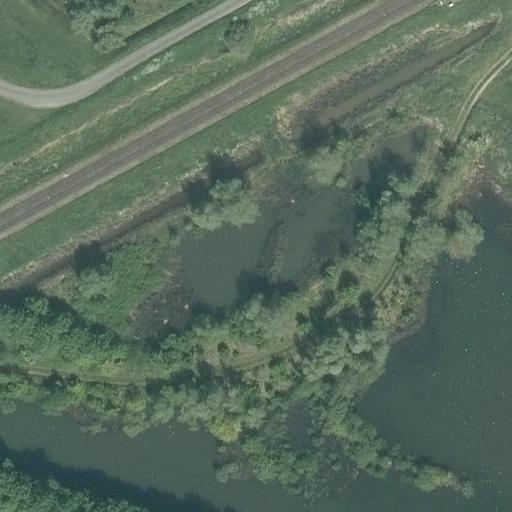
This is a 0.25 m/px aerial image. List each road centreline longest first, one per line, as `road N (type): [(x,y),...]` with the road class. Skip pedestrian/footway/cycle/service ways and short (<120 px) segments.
road 1 (track): [(0,368),(191,378),(256,363),(329,329),(388,269),(475,90),(511,51)]
road 2 (unclassified): [(240,0),(77,95),(33,103),(0,89)]
